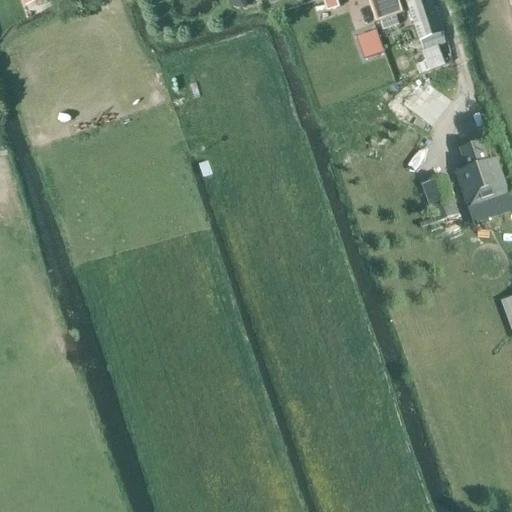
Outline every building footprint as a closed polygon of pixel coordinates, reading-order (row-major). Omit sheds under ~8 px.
[(326,12),(339,8),(335,0),(323,0),(326,12)] [(368,0),(376,22),(403,13),(399,0),(368,0)] [(430,0),(405,0),(419,40),(442,33),(430,0)] [(480,144),(459,151),(466,171),(454,174),(466,209),(506,196),(495,161),(486,164),(480,144)] [(422,187),(435,224),(457,216),(444,179),(422,187)] [(511,298),(500,303),(511,336),(511,298)]
